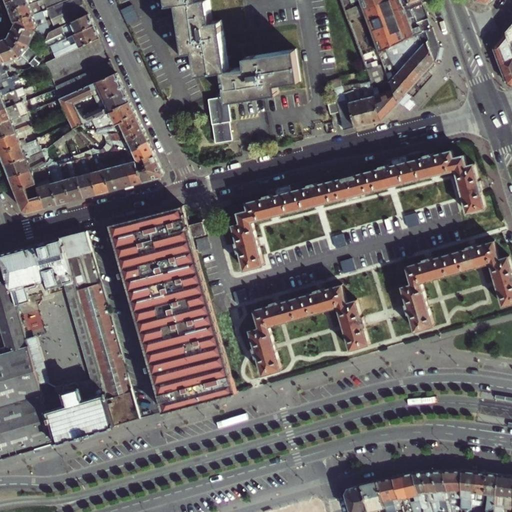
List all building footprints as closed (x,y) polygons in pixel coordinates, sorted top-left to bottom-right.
[(31,4),(35,2),(35,0),(34,0),(12,0),(9,1),(12,11),(19,9),(22,6),(30,3),(31,4)] [(45,0),(40,0),(35,2),(31,4),(30,3),(22,6),(19,9),(12,11),(16,20),(25,18),(25,16),(49,9),(48,8),(45,0)] [(67,0),(45,0),(48,8),(67,0)] [(51,32),(91,13),(84,0),(67,0),(48,8),(49,9),(50,13),(53,18),(55,24),(52,30),(51,32)] [(168,0),(169,5),(178,3),(185,53),(195,52),(199,75),(226,71),(229,96),(230,100),(279,94),(278,83),(302,80),(297,48),(246,55),(247,65),(229,67),(222,19),(212,20),(209,0),(168,0)] [(430,18),(423,0),(359,0),(378,48),(386,45),(420,32),(427,30),(424,20),(429,18),(430,18)] [(26,27),(39,28),(50,27),(48,20),(46,14),(50,13),(49,9),(25,16),(25,18),(16,20),(17,23),(14,29),(23,33),(26,27)] [(96,25),(91,13),(51,32),(47,40),(43,50),(46,48),(52,46),(50,42),(66,34),(68,38),(96,25)] [(440,46),(433,27),(432,28),(429,18),(424,20),(427,30),(420,32),(424,44),(428,43),(436,62),(439,59),(440,46)] [(96,25),(68,38),(52,46),(46,48),(52,61),(102,37),(96,25)] [(511,26),(511,28),(497,43),(495,49),(508,83),(511,84),(511,26)] [(35,37),(39,28),(26,27),(23,33),(14,29),(12,32),(22,37),(20,40),(38,55),(40,57),(43,50),(47,40),(35,37)] [(22,37),(12,32),(10,37),(6,38),(16,47),(19,56),(22,56),(36,68),(39,64),(36,61),(34,63),(32,62),(34,59),(38,55),(20,40),(22,37)] [(424,44),(420,32),(386,45),(408,92),(436,62),(428,43),(424,44)] [(52,46),(68,38),(66,34),(50,42),(52,46)] [(49,66),(52,75),(107,49),(102,37),(52,61),(47,63),(49,66)] [(6,38),(0,40),(0,50),(3,51),(7,61),(9,61),(14,59),(28,71),(36,68),(22,56),(19,56),(16,47),(6,38)] [(399,102),(408,92),(386,45),(378,48),(385,65),(389,75),(390,78),(391,82),(393,87),(399,102)] [(0,50),(0,62),(3,64),(12,67),(9,61),(7,61),(3,51),(0,50)] [(118,72),(113,61),(57,87),(63,98),(118,72)] [(384,76),(389,75),(385,65),(380,67),(384,76)] [(43,69),(48,81),(54,78),(52,75),(49,66),(43,69)] [(378,81),(372,66),(367,68),(373,85),(382,120),(399,102),(393,87),(385,90),(381,80),(378,81)] [(0,82),(15,76),(13,71),(0,74),(0,82)] [(96,95),(99,103),(104,101),(127,90),(118,72),(63,98),(68,112),(75,128),(84,124),(75,104),(96,95)] [(0,96),(20,89),(16,80),(15,76),(0,82),(0,96)] [(382,120),(373,85),(367,86),(363,87),(363,98),(370,123),(382,120)] [(349,102),(356,127),(370,123),(363,98),(363,87),(354,87),(355,90),(345,93),(348,102),(349,102)] [(0,108),(4,107),(5,109),(25,101),(24,100),(20,89),(0,96),(0,108)] [(132,101),(127,90),(104,101),(109,112),(132,101)] [(229,96),(212,97),(215,126),(217,141),(233,139),(230,120),(233,120),(230,100),(229,96)] [(4,107),(0,108),(0,122),(9,119),(9,121),(30,113),(29,112),(25,101),(5,109),(4,107)] [(132,101),(109,112),(104,114),(99,117),(104,128),(114,126),(128,120),(128,118),(138,113),(132,101)] [(337,102),(328,104),(331,113),(340,112),(337,102)] [(86,116),(88,122),(99,117),(104,114),(102,109),(86,116)] [(34,124),(30,113),(9,121),(9,119),(0,122),(0,137),(14,132),(14,134),(34,126),(34,124)] [(114,126),(104,128),(99,130),(99,132),(106,135),(122,135),(135,129),(134,126),(142,123),(138,113),(128,118),(128,120),(114,126)] [(146,131),(142,123),(134,126),(135,129),(122,135),(106,135),(109,140),(130,141),(139,137),(138,135),(146,131)] [(38,135),(34,126),(14,134),(14,132),(0,137),(0,146),(2,151),(18,145),(19,146),(39,139),(38,135)] [(130,141),(109,140),(108,143),(135,150),(143,146),(142,145),(151,141),(146,131),(138,135),(139,137),(130,141)] [(58,150),(69,143),(68,138),(56,145),(58,150)] [(2,151),(6,163),(23,157),(24,159),(38,153),(44,151),(39,139),(19,146),(18,145),(2,151)] [(128,155),(139,160),(148,156),(147,154),(155,150),(151,141),(142,145),(143,146),(135,150),(108,143),(107,145),(106,146),(128,155)] [(126,157),(128,155),(106,146),(104,148),(122,159),(126,157)] [(135,184),(129,163),(129,162),(126,157),(122,159),(104,148),(102,149),(108,154),(110,163),(116,161),(118,161),(122,173),(126,187),(135,184)] [(309,179),(273,189),(274,193),(266,195),(266,197),(248,201),(250,209),(239,211),(242,222),(234,224),(239,242),(237,242),(239,251),(241,251),(245,269),(264,264),(253,220),(351,195),(352,199),(359,197),(358,193),(457,167),(468,212),(487,207),(482,189),(483,188),(481,179),(480,180),(475,162),(468,164),(466,154),(455,157),(453,149),(435,154),(434,153),(426,154),(425,150),(389,159),(390,164),(382,166),(382,167),(319,183),(318,182),(310,184),(309,179)] [(139,160),(145,182),(163,177),(165,172),(155,150),(147,154),(148,156),(139,160)] [(23,157),(6,163),(11,176),(28,170),(29,172),(40,168),(48,165),(47,161),(51,160),(49,154),(40,158),(38,153),(24,159),(23,157)] [(99,194),(112,191),(107,175),(107,174),(106,175),(103,165),(99,156),(97,154),(97,153),(94,153),(95,156),(93,157),(93,155),(86,157),(87,160),(93,179),(95,178),(99,194)] [(119,174),(116,161),(110,163),(108,154),(100,156),(99,156),(103,165),(106,175),(107,174),(107,175),(112,191),(126,187),(122,173),(119,174)] [(93,179),(87,160),(82,161),(77,162),(74,163),(80,185),(82,184),(86,198),(99,194),(95,178),(93,179)] [(139,160),(129,163),(135,184),(145,182),(139,160)] [(74,163),(62,166),(65,178),(68,186),(70,185),(74,201),(86,198),(82,184),(80,185),(74,163)] [(28,170),(11,176),(16,189),(28,185),(28,187),(38,183),(40,183),(39,179),(47,175),(54,173),(52,169),(42,173),(40,168),(29,172),(28,170)] [(52,182),(54,181),(55,177),(54,173),(47,175),(39,179),(40,183),(38,183),(39,186),(41,186),(47,208),(61,204),(58,194),(56,194),(52,182)] [(65,178),(54,181),(52,182),(56,194),(58,194),(61,204),(74,201),(70,185),(68,186),(65,178)] [(29,213),(47,208),(41,186),(39,186),(38,183),(28,187),(28,185),(16,189),(24,210),(29,213)] [(184,206),(112,224),(130,287),(145,341),(153,370),(165,412),(238,392),(214,311),(194,237),(190,225),(184,206)] [(203,222),(190,225),(194,237),(206,234),(203,222)] [(62,236),(75,280),(106,393),(116,426),(142,418),(130,376),(100,272),(88,230),(62,236)] [(2,253),(16,303),(32,299),(29,289),(41,285),(40,282),(47,280),(49,287),(66,283),(75,280),(62,236),(2,253)] [(411,312),(415,329),(434,324),(422,280),(492,260),(504,304),(511,301),(511,263),(510,255),(500,258),(495,240),(477,245),(477,244),(468,246),(468,248),(434,258),(433,256),(424,259),(424,260),(408,265),(413,283),(403,285),(408,302),(406,303),(409,312),(411,312)] [(2,253),(0,253),(0,325),(6,347),(23,403),(22,403),(35,450),(57,443),(48,410),(45,400),(40,383),(27,338),(16,303),(2,253)] [(85,399),(106,393),(75,280),(66,283),(94,386),(82,389),(85,399)] [(347,301),(342,284),(325,289),(325,287),(316,290),(316,291),(281,301),(281,299),(272,302),(272,304),(255,309),(260,327),(251,329),(256,346),(254,347),(256,356),(258,356),(263,373),(281,368),(269,324),(339,304),(351,348),(370,342),(365,325),(366,324),(364,315),(362,316),(357,299),(347,301)] [(27,338),(40,383),(51,380),(37,335),(27,338)] [(0,460),(35,450),(22,403),(23,403),(6,347),(0,348),(0,460)] [(86,435),(116,426),(106,393),(85,399),(82,389),(80,383),(77,381),(66,384),(64,388),(66,394),(69,404),(48,410),(57,443),(86,435)] [(66,394),(45,400),(48,410),(69,404),(66,394)] [(463,469),(444,470),(455,507),(456,511),(463,511),(463,469)] [(465,469),(463,469),(463,511),(464,511),(472,511),(472,492),(477,492),(478,471),(465,469)] [(446,511),(434,470),(425,471),(433,501),(437,501),(440,511),(446,511)] [(455,507),(444,470),(434,470),(446,511),(453,511),(452,508),(455,507)] [(423,502),(414,471),(404,474),(413,505),(417,504),(420,503),(423,502)] [(425,471),(414,471),(423,502),(424,504),(425,510),(425,511),(431,511),(429,501),(433,501),(425,471)] [(485,493),(488,472),(478,471),(477,492),(476,500),(484,501),(485,493)] [(499,473),(488,472),(485,493),(490,494),(488,511),(495,510),(499,473)] [(511,474),(499,473),(495,510),(494,511),(503,511),(506,495),(511,496),(511,474)] [(404,474),(394,476),(402,502),(404,508),(404,511),(415,511),(414,507),(413,505),(404,474)] [(394,476),(380,480),(388,511),(404,511),(404,508),(398,510),(396,504),(402,502),(394,476)] [(388,511),(380,480),(363,484),(370,510),(371,511),(388,511)] [(370,510),(363,484),(357,485),(350,487),(347,493),(352,511),(365,511),(370,510)] [(415,511),(417,511),(425,510),(424,504),(421,505),(420,503),(417,504),(417,506),(414,507),(415,511)]
